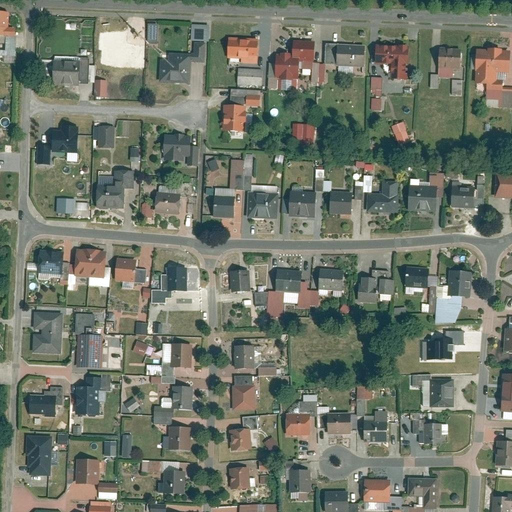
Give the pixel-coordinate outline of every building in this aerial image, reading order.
[(0,15),(0,37),(11,38),(11,16),(0,15)] [(158,44),(159,27),(162,27),(162,22),(147,22),(147,28),(149,28),(149,44),(158,44)] [(193,40),(211,41),(211,25),(194,24),(193,40)] [(230,57),(260,58),(261,38),(231,37),(230,57)] [(303,69),(314,69),(315,63),(315,40),(296,39),(295,55),(280,54),(280,64),(279,78),(302,79),(303,69)] [(163,82),(193,83),(194,61),(207,62),(208,43),(197,42),(196,54),(171,53),(171,60),(164,60),(163,82)] [(339,63),(339,45),(328,45),(327,63),(339,63)] [(368,66),(369,45),(339,45),(339,63),(339,66),(368,66)] [(413,46),(381,45),(380,64),(395,64),(395,79),(412,80),(413,46)] [(442,49),(441,68),(463,69),(463,49),(442,49)] [(499,72),(511,73),(511,64),(511,50),(479,49),(478,83),(489,83),(499,83),(499,72)] [(82,62),(81,82),(91,83),(92,58),(82,58),(82,62)] [(53,85),(81,86),(81,82),(82,62),(54,61),(53,85)] [(327,83),(327,63),(315,63),(314,69),(314,83),(327,83)] [(279,78),(280,64),(271,64),(270,89),(279,89),(279,78)] [(264,85),(264,69),(239,68),(238,84),(264,85)] [(374,90),(385,90),(385,78),(374,78),(374,90)] [(97,80),(97,96),(108,96),(109,80),(97,80)] [(464,80),(454,80),(454,101),(463,101),(464,80)] [(511,83),(499,83),(489,83),(489,107),(511,107),(511,83)] [(264,89),(235,88),(234,105),(249,105),(263,106),(264,89)] [(372,109),(382,109),(382,99),(372,99),(372,109)] [(248,132),(249,105),(234,105),(225,105),(224,131),(248,132)] [(411,140),(406,122),(394,125),(399,143),(411,140)] [(316,125),(295,124),(295,144),(315,145),(316,125)] [(101,126),(100,147),(116,147),(117,126),(101,126)] [(54,153),(81,154),(82,128),(68,127),(68,132),(55,131),(54,146),(54,153)] [(256,133),(253,142),(263,146),(266,137),(256,133)] [(194,135),(168,134),(167,155),(172,155),(171,160),(186,161),(187,156),(193,156),(193,145),(194,135)] [(54,153),(54,146),(40,146),(39,164),(53,165),(54,153)] [(211,163),(214,172),(222,169),(219,160),(211,163)] [(234,160),(233,188),(245,189),(246,174),(246,160),(234,160)] [(118,171),(117,187),(130,187),(137,188),(137,171),(118,171)] [(511,171),(500,171),(499,197),(511,197),(511,171)] [(432,173),(432,187),(440,187),(447,187),(448,173),(432,173)] [(246,174),(245,189),(254,189),(255,175),(246,174)] [(365,182),(365,193),(374,193),(375,176),(366,176),(365,182)] [(332,191),(334,191),(335,181),(319,180),(319,191),(332,191)] [(385,195),(370,195),(370,212),(401,213),(402,182),(386,182),(385,195)] [(478,188),(478,206),(487,206),(488,184),(479,183),(478,188)] [(101,186),(100,207),(129,208),(130,187),(117,187),(101,186)] [(412,186),(411,210),(439,211),(440,187),(432,187),(412,186)] [(454,187),(453,207),(478,208),(478,206),(478,188),(454,187)] [(332,191),(332,214),(354,215),(355,192),(334,191),(332,191)] [(282,193),(251,192),(250,218),(281,219),(282,193)] [(292,213),(292,216),(319,217),(320,193),(293,192),(293,199),(292,213)] [(160,195),(160,212),(184,213),(184,196),(160,195)] [(216,196),(215,216),(237,217),(238,197),(216,196)] [(60,212),(78,213),(79,199),(60,199),(60,212)] [(285,213),(292,213),(293,199),(285,199),(285,213)] [(110,252),(80,249),(78,275),(107,278),(110,252)] [(68,253),(42,250),(40,272),(66,274),(68,253)] [(139,261),(118,258),(116,280),(137,282),(139,261)] [(432,269),(410,267),(408,285),(430,287),(432,269)] [(190,268),(170,268),(171,291),(191,291),(190,268)] [(346,272),(321,269),(319,288),(344,290),(346,272)] [(305,272),(278,270),(276,291),(303,293),(305,272)] [(476,273),(454,270),(451,295),(474,297),(476,273)] [(253,271),(233,271),(234,292),(253,291),(253,271)] [(162,285),(161,275),(153,276),(153,285),(162,285)] [(364,286),(360,286),(359,299),(382,300),(382,290),(378,290),(378,278),(365,277),(364,286)] [(383,278),(382,290),(382,300),(393,301),(394,295),(397,295),(398,279),(383,278)] [(66,312),(37,311),(37,328),(44,329),(44,334),(36,333),(35,352),(64,353),(66,312)] [(97,314),(79,313),(79,334),(81,334),(91,335),(91,328),(97,328),(97,314)] [(149,323),(138,322),(138,335),(148,336),(149,323)] [(91,335),(81,334),(80,367),(103,368),(105,335),(91,335)] [(456,338),(436,338),(436,359),(456,359),(456,338)] [(150,345),(140,341),(135,352),(146,356),(150,345)] [(196,345),(175,344),(175,363),(174,366),(176,366),(195,367),(196,345)] [(255,348),(235,347),(235,370),(255,370),(255,348)] [(175,363),(165,363),(164,376),(176,376),(176,366),(174,366),(175,363)] [(511,373),(506,373),(503,410),(511,410),(511,373)] [(457,379),(433,379),(433,407),(457,407),(457,379)] [(358,399),(379,399),(379,385),(358,385),(358,399)] [(197,387),(176,386),(175,409),(196,410),(197,387)] [(258,386),(235,386),(236,410),(259,410),(258,386)] [(103,388),(79,387),(78,413),(102,415),(103,388)] [(58,396),(32,395),(31,413),(47,414),(47,416),(57,417),(58,396)] [(137,398),(128,405),(133,412),(142,406),(137,398)] [(177,412),(157,411),(156,423),(174,424),(174,418),(176,419),(177,412)] [(378,420),(366,420),(366,443),(391,443),(391,411),(378,411),(378,420)] [(356,414),(331,414),(331,434),(356,434),(356,414)] [(313,415),(290,415),(290,434),(314,434),(313,415)] [(444,424),(428,424),(428,444),(445,444),(444,424)] [(195,428),(172,427),(171,450),(193,451),(195,428)] [(253,428),(232,430),(234,451),(255,448),(253,428)] [(54,436),(29,435),(29,456),(30,456),(30,470),(33,470),(33,474),(52,475),(54,436)] [(59,435),(59,445),(68,445),(68,435),(59,435)] [(133,458),(133,436),(123,436),(124,458),(133,458)] [(271,452),(279,448),(274,438),(266,442),(271,452)] [(497,466),(511,466),(511,441),(508,441),(499,440),(497,466)] [(105,442),(105,456),(117,456),(117,442),(105,442)] [(102,459),(80,458),(79,483),(102,484),(102,459)] [(252,468),(233,468),(234,490),(253,489),(252,468)] [(314,470),(292,471),(292,493),(315,493),(314,470)] [(186,473),(165,472),(164,493),(185,494),(186,473)] [(442,478),(411,477),(411,496),(426,496),(426,508),(441,509),(442,478)] [(393,481),(366,480),(365,501),(393,502),(393,481)] [(118,500),(118,488),(100,488),(100,499),(118,500)] [(351,511),(351,492),(328,492),(327,511),(351,511)] [(511,511),(511,496),(496,495),(494,511),(511,511)]
